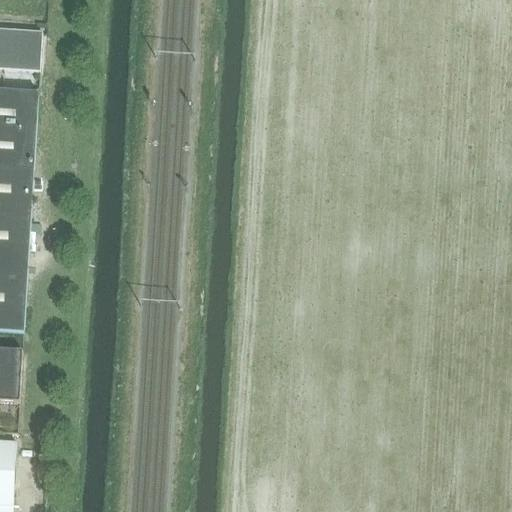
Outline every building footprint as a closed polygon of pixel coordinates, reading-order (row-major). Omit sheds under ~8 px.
[(0,73),(41,75),(43,36),(0,32),(0,73)] [(0,171),(34,174),(39,96),(0,93),(0,171)] [(34,174),(0,171),(0,334),(24,336),(34,174)] [(0,404),(20,406),(23,354),(0,352),(0,404)] [(0,511),(13,511),(17,446),(0,445),(0,511)]
